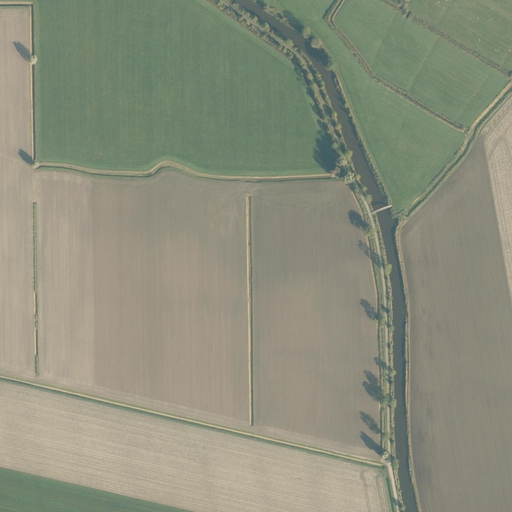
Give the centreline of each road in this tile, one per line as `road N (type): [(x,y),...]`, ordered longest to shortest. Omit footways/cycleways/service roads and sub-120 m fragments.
road 1 (track): [(396,207),(331,52),(276,0)]
road 2 (track): [(396,207),(403,224),(511,94)]
